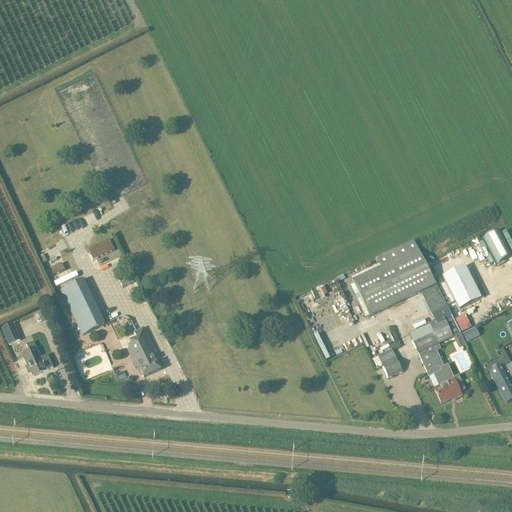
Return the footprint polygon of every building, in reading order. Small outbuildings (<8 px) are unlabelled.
[(112,239),(91,249),(96,260),(117,250),(112,239)] [(384,267),(356,281),(372,317),(422,293),(437,324),(411,336),(429,378),(434,376),(439,389),(434,391),(441,405),(450,401),(450,402),(462,397),(460,393),(464,391),(458,377),(453,379),(448,367),(443,369),(436,353),(441,351),(438,345),(458,336),(413,242),(378,258),(379,259),(381,258),(384,267)] [(443,279),(459,312),(480,302),(465,269),(443,279)] [(61,291),(82,336),(105,325),(84,280),(61,291)] [(137,283),(125,288),(129,297),(140,292),(137,283)] [(13,325),(2,329),(5,337),(9,346),(20,341),(18,337),(13,325)] [(468,342),(482,335),(478,327),(464,334),(468,342)] [(161,371),(154,357),(156,356),(144,330),(132,335),(138,346),(128,351),(135,366),(137,365),(144,379),(161,371)] [(23,355),(33,377),(53,368),(50,361),(47,355),(40,359),(36,349),(33,342),(26,345),(29,352),(23,355)] [(373,360),(377,370),(382,367),(388,380),(403,373),(392,350),(377,357),(378,358),(373,360)] [(503,366),(490,372),(506,404),(511,401),(511,384),(510,380),(511,379),(511,364),(504,368),(503,366)]
